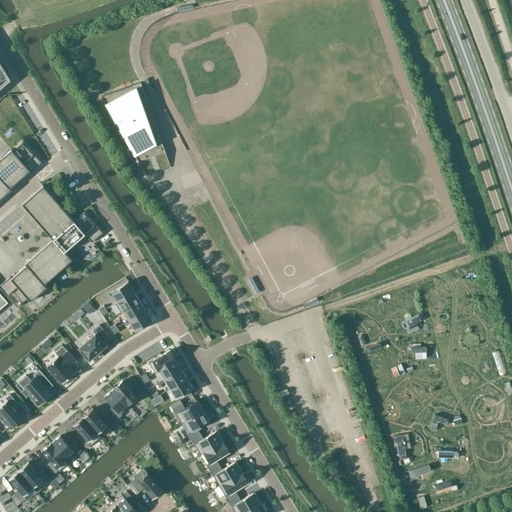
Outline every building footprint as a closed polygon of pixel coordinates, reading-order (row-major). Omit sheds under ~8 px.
[(0,63),(0,88),(10,79),(0,63)] [(141,82),(101,96),(138,162),(165,152),(141,82)] [(20,90),(16,92),(22,102),(26,100),(20,90)] [(29,112),(34,123),(39,121),(34,110),(29,112)] [(288,143),(320,136),(317,127),(286,134),(288,143)] [(29,171),(30,172),(41,162),(31,151),(23,141),(12,150),(11,149),(0,158),(0,198),(11,189),(9,188),(29,171)] [(95,223),(92,220),(85,211),(75,219),(74,221),(43,185),(22,204),(53,239),(25,263),(26,265),(11,278),(10,277),(0,285),(0,287),(17,307),(24,301),(28,298),(30,301),(46,287),(45,285),(44,284),(72,260),(64,251),(84,234),(91,242),(103,232),(95,223)] [(128,282),(111,292),(117,302),(134,291),(128,282)] [(134,290),(141,300),(145,298),(138,288),(134,290)] [(117,302),(115,303),(121,313),(123,312),(140,302),(134,291),(117,302)] [(140,302),(123,312),(128,321),(145,310),(140,302)] [(145,310),(128,321),(134,330),(151,320),(145,310)] [(419,314),(402,323),(404,328),(422,320),(419,314)] [(373,324),(359,328),(360,334),(375,329),(373,324)] [(108,335),(99,325),(92,331),(95,334),(78,348),(82,353),(81,354),(86,360),(87,358),(89,360),(106,345),(102,340),(108,335)] [(67,351),(62,346),(55,352),(58,356),(47,366),(61,383),(73,372),(68,367),(76,360),(67,350),(67,351)] [(169,350),(148,363),(155,373),(159,370),(175,360),(169,350)] [(175,360),(159,370),(164,380),(181,369),(175,360)] [(381,365),(376,366),(380,381),(386,380),(381,365)] [(50,393),(47,390),(43,385),(49,380),(39,369),(33,375),(34,376),(30,379),(26,375),(18,382),(24,389),(25,388),(30,393),(29,395),(38,404),(50,393)] [(181,369),(164,380),(170,389),(187,379),(181,369)] [(187,379),(170,389),(175,397),(175,398),(193,388),(192,387),(187,379)] [(123,380),(114,388),(129,406),(138,398),(139,400),(144,395),(136,386),(131,390),(123,380)] [(114,388),(105,396),(113,406),(109,410),(117,419),(122,415),(121,413),(129,406),(114,388)] [(8,401),(0,407),(0,414),(11,427),(23,417),(14,406),(18,403),(10,394),(5,398),(8,401)] [(181,402),(172,408),(181,424),(186,421),(203,410),(197,400),(185,408),(181,402)] [(93,408),(83,416),(99,434),(108,427),(109,428),(114,424),(106,414),(101,418),(93,408)] [(203,410),(186,421),(188,426),(191,431),(187,433),(191,439),(200,433),(197,428),(210,420),(203,410)] [(434,415),(430,429),(436,431),(439,422),(447,425),(449,419),(434,415)] [(83,416),(73,425),(74,425),(82,435),(78,439),(86,448),(90,444),(91,445),(101,436),(99,434),(83,416)] [(200,433),(191,439),(200,455),(204,452),(222,441),(216,431),(203,438),(200,433)] [(60,435),(51,443),(67,463),(76,455),(81,451),(73,441),(68,445),(60,435)] [(403,435),(395,436),(399,456),(406,454),(403,435)] [(222,441),(204,452),(210,462),(206,464),(209,470),(219,464),(216,459),(228,451),(222,441)] [(51,443),(42,451),(50,461),(45,465),(54,474),(58,470),(59,471),(67,463),(51,443)] [(438,450),(438,457),(458,458),(457,450),(438,450)] [(28,462),(18,470),(33,487),(42,479),(45,482),(50,478),(41,468),(37,472),(28,462),(29,462),(28,462)] [(219,464),(209,470),(219,485),(241,472),(235,462),(222,469),(219,464)] [(429,464),(410,470),(412,478),(431,471),(429,464)] [(135,478),(131,482),(139,492),(143,488),(152,498),(163,489),(162,488),(162,489),(148,473),(144,468),(134,477),(135,478)] [(18,470),(8,479),(9,479),(18,489),(13,493),(22,502),(27,498),(24,495),(33,487),(18,470)] [(241,472),(219,485),(228,501),(238,495),(234,490),(247,482),(241,472)] [(435,481),(432,485),(442,492),(445,488),(435,481)] [(121,494),(112,502),(121,511),(137,511),(130,504),(135,500),(126,490),(122,494),(121,494)] [(238,495),(228,501),(234,511),(244,511),(260,503),(253,492),(241,500),(238,495)] [(104,510),(101,511),(121,511),(112,502),(103,510),(104,510)] [(265,511),(260,503),(244,511),(265,511)]
